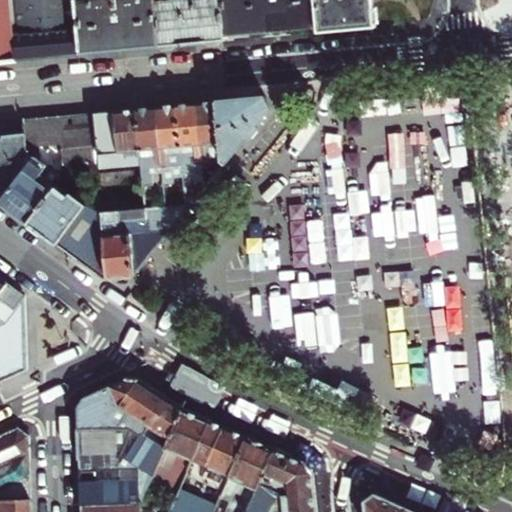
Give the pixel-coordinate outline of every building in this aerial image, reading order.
[(0,0),(0,59),(17,58),(11,0),(0,0)] [(84,52),(79,0),(11,0),(17,58),(35,57),(53,55),(75,53),(84,52)] [(121,49),(163,46),(159,0),(79,0),(84,52),(121,49)] [(159,0),(163,46),(193,43),(228,40),(227,34),(225,0),(159,0)] [(225,0),(227,34),(250,31),(273,29),(322,25),(320,0),(225,0)] [(348,0),(320,0),(322,25),(322,31),(337,29),(350,28),(348,0)] [(348,0),(350,28),(363,27),(379,26),(377,0),(348,0)] [(369,88),(357,89),(359,110),(371,109),(369,88)] [(236,99),(216,101),(222,159),(226,162),(248,136),(271,108),(264,97),(236,99)] [(206,102),(195,103),(200,163),(201,176),(203,192),(211,182),(210,167),(210,160),(222,159),(216,101),(206,102)] [(185,104),(175,105),(180,165),(200,163),(195,103),(185,104)] [(167,106),(156,107),(162,167),(162,171),(165,206),(173,206),(171,183),(182,182),(181,177),(180,165),(175,105),(167,106)] [(146,108),(135,109),(141,169),(142,186),(152,185),(151,172),(150,167),(162,167),(156,107),(146,108)] [(93,112),(95,141),(98,170),(98,173),(141,169),(135,109),(115,111),(93,112)] [(74,114),(77,143),(95,141),(93,112),(84,113),(74,114)] [(59,116),(61,138),(62,144),(77,143),(74,114),(59,116)] [(46,117),(48,140),(61,138),(59,116),(46,117)] [(34,118),(36,141),(48,140),(46,117),(34,118)] [(25,142),(36,141),(34,118),(23,119),(24,127),(24,134),(25,142)] [(0,184),(2,186),(7,189),(27,161),(26,154),(25,142),(24,134),(6,136),(2,136),(3,139),(0,147),(0,184)] [(95,141),(77,143),(62,144),(64,172),(98,170),(95,141)] [(19,217),(26,223),(57,181),(62,174),(34,153),(26,154),(27,161),(7,189),(2,195),(0,197),(0,203),(2,205),(19,217)] [(180,165),(181,177),(201,176),(200,163),(180,165)] [(38,232),(55,244),(86,203),(57,181),(26,223),(38,232)] [(107,278),(101,212),(86,203),(55,244),(75,259),(102,279),(107,278)] [(144,208),(101,212),(107,278),(136,275),(156,249),(193,204),(184,205),(173,206),(165,206),(144,208)] [(0,381),(27,369),(26,327),(25,296),(0,278),(0,381)] [(125,426),(130,427),(143,435),(149,425),(167,397),(150,386),(139,378),(125,378),(83,398),(78,407),(79,428),(125,426)] [(167,397),(149,425),(169,439),(183,407),(174,402),(167,397)] [(197,414),(183,407),(169,439),(151,480),(179,492),(180,489),(193,459),(210,420),(197,414)] [(210,420),(193,459),(206,465),(200,480),(214,487),(208,502),(180,489),(179,492),(170,511),(213,511),(221,495),(247,436),(229,428),(210,420)] [(113,467),(80,468),(80,487),(81,504),(142,502),(151,480),(169,439),(149,425),(143,435),(130,427),(113,467)] [(125,426),(79,428),(79,453),(80,468),(113,467),(130,427),(125,426)] [(2,436),(0,436),(0,492),(4,500),(30,499),(28,436),(18,428),(2,436)] [(261,443),(247,436),(221,495),(233,500),(227,511),(245,511),(274,448),(261,443)] [(278,485),(291,456),(283,452),(274,448),(245,511),(268,511),(276,495),(274,495),(278,485)] [(291,456),(278,485),(284,488),(288,487),(313,473),(303,462),(291,456)] [(291,511),(317,511),(313,473),(288,487),(289,494),(284,495),(285,509),(291,511)] [(268,511),(276,511),(284,495),(289,494),(288,487),(284,488),(278,485),(274,495),(276,495),(268,511)] [(365,511),(406,511),(408,508),(375,494),(369,498),(365,501),(365,511)] [(0,511),(30,511),(30,499),(4,500),(0,499),(0,511)] [(80,511),(141,511),(142,502),(81,504),(80,511)]
